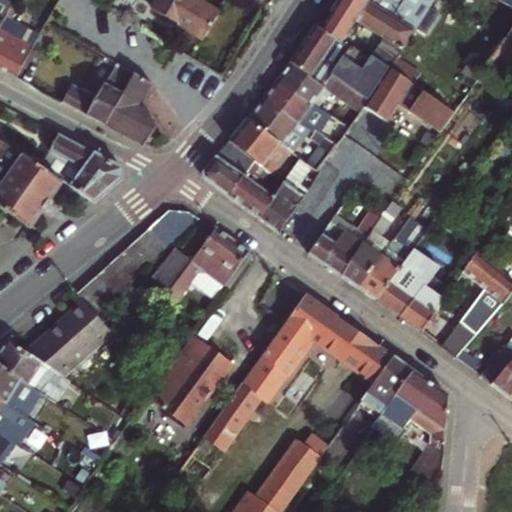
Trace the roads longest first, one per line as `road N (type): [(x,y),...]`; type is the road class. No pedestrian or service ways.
road 1 (residential): [(168,179),(470,393)]
road 2 (tertiary): [(304,0),(168,179)]
road 3 (tertiary): [(168,179),(0,310)]
road 4 (residential): [(168,179),(0,89)]
